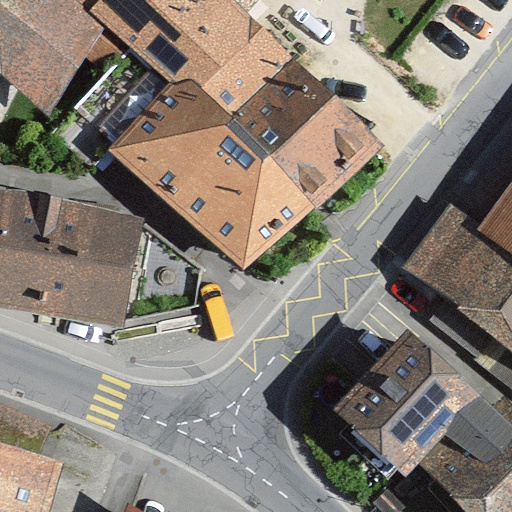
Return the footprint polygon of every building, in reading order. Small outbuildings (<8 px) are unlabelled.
[(260,0),(0,0),(0,79),(48,120),(86,61),(107,78),(80,111),(117,144),(110,156),(243,275),(385,152),(247,16),(260,0)] [(511,189),(473,237),(511,267),(511,189)] [(0,198),(0,308),(123,329),(144,226),(0,198)] [(440,216),(400,281),(511,359),(511,267),(473,237),(440,216)] [(404,356),(343,424),(453,511),(511,511),(511,409),(501,398),(476,416),(404,356)] [(45,511),(60,469),(0,450),(0,511),(45,511)]
